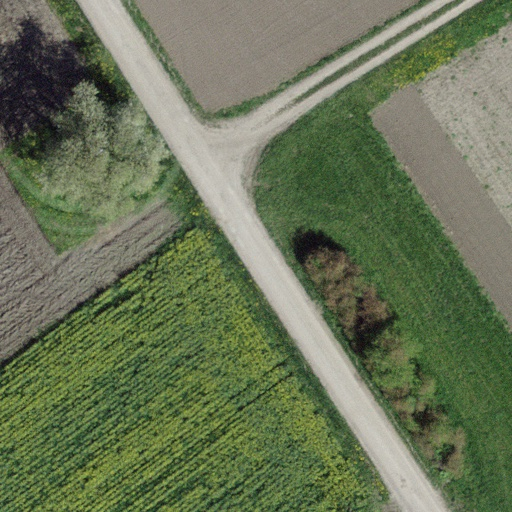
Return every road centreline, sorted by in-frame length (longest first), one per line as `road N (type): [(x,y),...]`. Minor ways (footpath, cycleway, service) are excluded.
road 1 (track): [(439,511),(106,0)]
road 2 (track): [(205,152),(455,0)]
